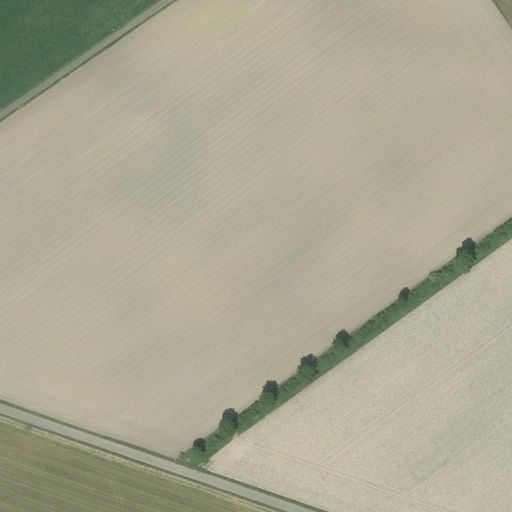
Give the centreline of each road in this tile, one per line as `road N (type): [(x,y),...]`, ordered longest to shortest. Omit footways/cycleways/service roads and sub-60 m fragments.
road 1 (unclassified): [(300,511),(0,407)]
road 2 (unclassified): [(0,114),(165,0)]
